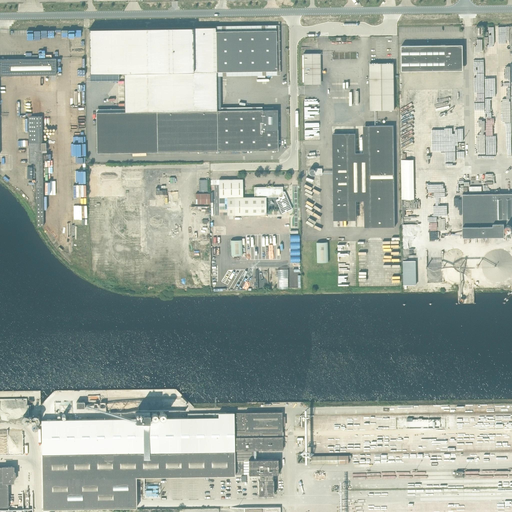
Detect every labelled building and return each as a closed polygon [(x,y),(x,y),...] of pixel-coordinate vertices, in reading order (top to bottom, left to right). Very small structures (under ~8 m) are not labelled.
[(216,71),(216,31),(215,31),(215,27),(89,29),(90,73),(124,72),(125,112),(158,111),(217,110),(216,71)] [(277,70),(276,30),(216,31),(216,71),(277,70)] [(445,45),(401,45),(402,71),(446,70),(446,68),(449,67),(449,69),(462,65),(460,57),(461,57),(460,54),(459,54),(457,46),(445,49),(445,45)] [(304,84),(321,84),(320,53),(304,53),(304,84)] [(0,75),(56,74),(56,58),(0,59),(0,75)] [(369,63),(370,68),(370,110),(394,110),(393,63),(369,63)] [(278,150),(277,109),(217,110),(217,151),(278,150)] [(217,151),(217,110),(158,111),(159,152),(217,151)] [(159,152),(158,111),(125,112),(96,112),(97,153),(159,152)] [(39,125),(42,125),(42,116),(28,116),(28,141),(39,141),(39,125)] [(42,142),(42,125),(39,125),(39,141),(28,141),(29,163),(36,163),(36,177),(43,177),(45,177),(45,162),(43,162),(42,152),(46,152),(46,142),(42,142)] [(395,226),(393,125),(369,125),(371,227),(395,226)] [(347,172),(346,133),(332,133),(333,172),(347,172)] [(242,179),(238,179),(219,179),(219,197),(227,197),(243,197),(242,179)] [(199,180),(199,191),(207,191),(207,180),(199,180)] [(283,197),(283,191),(283,187),(254,187),(254,197),(266,197),(279,197),(283,197)] [(348,220),(347,187),(333,187),(333,220),(348,220)] [(285,191),(283,191),(283,197),(279,197),(279,199),(276,200),(282,213),(292,209),(285,191)] [(210,203),(210,198),(210,193),(196,193),(196,198),(196,204),(210,203)] [(511,223),(511,193),(462,194),(463,237),(504,236),(504,224),(511,223)] [(266,215),(266,197),(254,197),(243,197),(227,197),(227,215),(266,215)] [(245,412),(245,432),(256,431),(256,450),(283,450),(282,411),(245,412)] [(127,419),(41,420),(42,454),(235,450),(234,432),(245,432),(245,412),(218,412),(188,413),(188,417),(150,418),(150,412),(136,412),(136,419),(127,419)] [(256,431),(245,432),(234,432),(235,450),(256,450),(256,431)] [(235,473),(235,450),(42,454),(42,478),(136,477),(235,475),(235,473)] [(251,459),(256,459),(256,450),(235,450),(235,473),(244,472),(244,474),(251,474),(251,459)] [(340,463),(340,455),(311,456),(311,464),(340,463)] [(278,459),(256,459),(251,459),(251,474),(259,474),(259,479),(258,479),(259,495),(274,494),(273,479),(273,478),(274,477),(274,476),(273,476),(273,475),(273,474),(278,474),(278,459)] [(14,466),(9,466),(0,466),(0,507),(9,507),(8,482),(14,482),(14,466)] [(137,507),(136,477),(42,478),(43,509),(137,507)]
